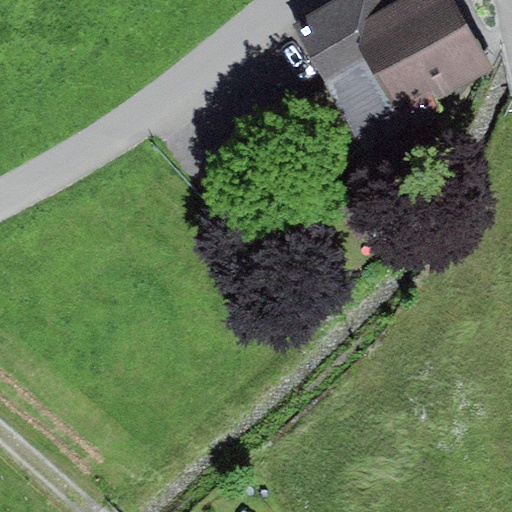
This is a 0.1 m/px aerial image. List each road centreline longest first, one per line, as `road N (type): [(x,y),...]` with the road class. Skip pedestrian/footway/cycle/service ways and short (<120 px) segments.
road 1 (unclassified): [(0,204),(125,127),(282,0)]
road 2 (track): [(0,434),(93,511)]
